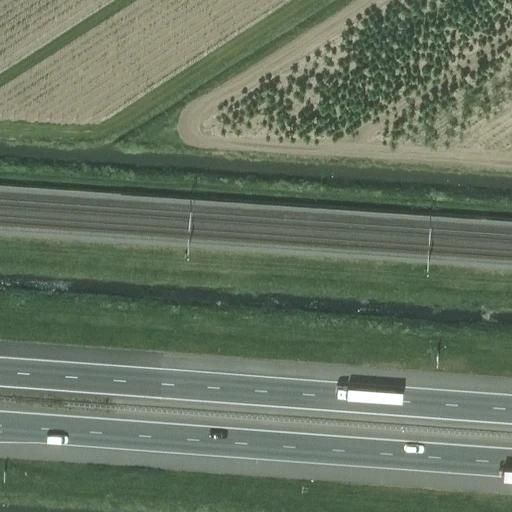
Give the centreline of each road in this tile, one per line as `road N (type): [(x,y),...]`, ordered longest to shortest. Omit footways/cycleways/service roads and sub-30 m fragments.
road 1 (motorway): [(0,427),(511,465)]
road 2 (motorway): [(511,411),(0,374)]
